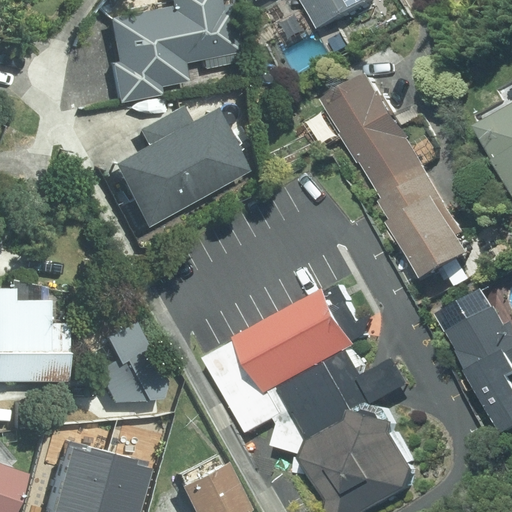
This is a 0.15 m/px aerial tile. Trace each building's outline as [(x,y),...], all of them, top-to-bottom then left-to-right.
[(223,0),(186,7),(184,0),(177,0),(135,9),(136,14),(128,16),(132,34),(117,37),(121,60),(145,55),(147,67),(152,66),(155,83),(182,78),(179,61),(200,57),(204,71),(236,65),(234,50),(237,49),(226,0),(223,0)] [(304,0),(320,28),(369,0),(304,0)] [(379,192),(426,166),(410,137),(412,136),(385,88),(384,89),(373,71),(326,97),(379,192)] [(102,159),(140,227),(239,171),(200,103),(102,159)] [(511,192),(511,103),(479,122),(504,166),(498,169),(511,192)] [(426,166),(379,192),(427,277),(434,272),(437,278),(448,272),(456,286),(471,278),(460,258),(474,250),(464,233),(467,231),(434,171),(430,173),(426,166)] [(51,257),(60,244),(50,237),(41,249),(51,257)] [(207,343),(248,418),(276,403),(280,411),(274,433),(305,442),(328,485),(320,511),(362,511),(367,497),(409,474),(415,455),(412,450),(417,447),(388,394),(381,393),(350,335),(358,331),(356,326),(367,321),(348,286),(350,285),(342,272),(329,279),(326,275),(237,323),(239,326),(207,343)] [(0,378),(64,378),(63,318),(44,319),(45,294),(8,294),(8,283),(0,283),(0,378)] [(511,319),(506,323),(495,303),(449,330),(511,443),(511,442),(511,319)] [(235,511),(247,506),(220,456),(174,481),(190,511),(235,511)] [(0,511),(7,511),(22,470),(0,462),(0,511)]
